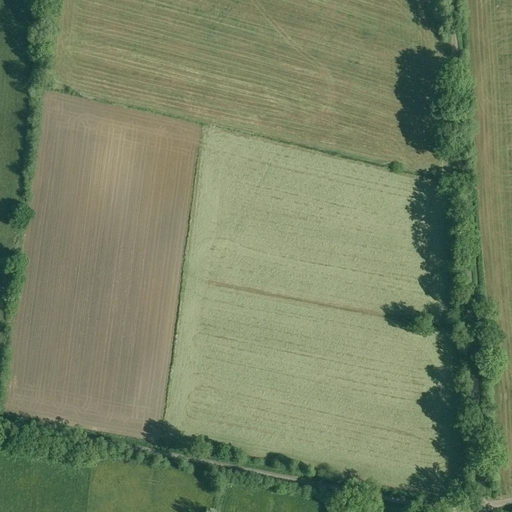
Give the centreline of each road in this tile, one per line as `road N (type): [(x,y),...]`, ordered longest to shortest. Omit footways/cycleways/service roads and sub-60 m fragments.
road 1 (track): [(511,502),(483,507),(340,490),(0,421)]
road 2 (residential): [(483,511),(451,0)]
